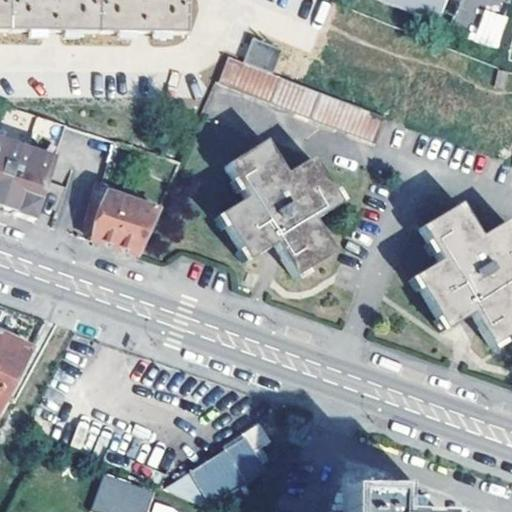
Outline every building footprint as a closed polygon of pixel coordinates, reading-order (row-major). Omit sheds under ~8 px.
[(186,28),(185,0),(0,0),(0,26),(51,27),(140,28),(186,28)] [(362,0),(432,28),(443,0),(362,0)] [(473,41),(499,48),(507,15),(482,9),(473,41)] [(277,52),(248,40),(239,65),(268,76),(277,52)] [(381,123),(309,92),(268,76),(239,65),(223,59),(214,88),(370,149),(381,123)] [(508,74),(497,71),(493,87),(504,89),(508,74)] [(55,163),(67,128),(7,107),(0,120),(0,206),(8,209),(15,212),(13,216),(34,224),(35,221),(56,228),(68,190),(48,183),(55,163)] [(243,267),(270,249),(293,285),(304,278),(301,274),(331,255),(310,223),(339,205),(331,192),(327,194),(305,161),(280,178),(259,144),(221,170),(229,184),(225,187),(232,197),(235,195),(241,204),(214,222),(221,233),(225,231),(239,252),(235,256),(243,267)] [(93,229),(88,242),(138,258),(157,213),(105,195),(99,211),(93,229)] [(0,206),(0,211),(13,216),(15,212),(8,209),(0,206)] [(83,226),(93,229),(99,211),(90,208),(83,226)] [(406,284),(413,296),(418,294),(436,321),(430,324),(438,337),(469,317),(491,353),(503,346),(501,343),(511,336),(511,298),(508,293),(511,290),(511,240),(502,225),(475,241),(455,208),(416,233),(425,245),(420,248),(428,259),(432,258),(437,265),(406,284)] [(32,349),(0,333),(0,412),(14,388),(12,387),(32,349)] [(269,443),(258,427),(223,448),(225,451),(189,474),(209,507),(222,498),(231,511),(235,511),(256,498),(246,483),(264,472),(253,455),(269,443)] [(147,511),(154,493),(103,475),(89,511),(147,511)] [(389,511),(389,500),(348,499),(347,511),(389,511)]
